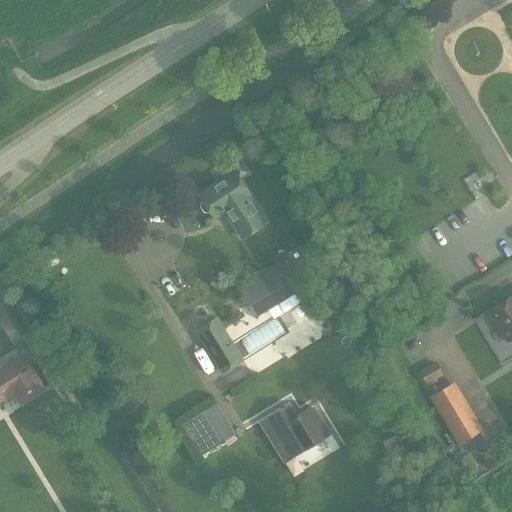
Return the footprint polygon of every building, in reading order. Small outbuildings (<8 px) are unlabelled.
[(247,195),(232,172),(199,194),(202,200),(200,201),(199,207),(203,212),(209,213),(210,212),(214,217),(224,210),(241,237),(264,222),(246,195),(247,195)] [(319,260),(308,242),(287,255),(284,250),(271,258),(274,263),(235,289),(246,307),(254,318),(295,293),(305,309),(317,301),(306,285),(317,278),(309,267),(319,260)] [(511,337),(511,294),(487,310),(506,341),(511,337)] [(216,318),(196,331),(221,372),(241,359),(216,318)] [(339,322),(319,323),(319,336),(339,336),(339,322)] [(20,403),(42,389),(21,356),(0,369),(0,399),(13,391),(20,403)] [(435,364),(420,373),(427,383),(441,374),(435,364)] [(454,381),(428,396),(457,445),(483,430),(454,381)] [(312,408),(285,424),(277,411),(259,422),(283,461),(328,434),(312,408)]
